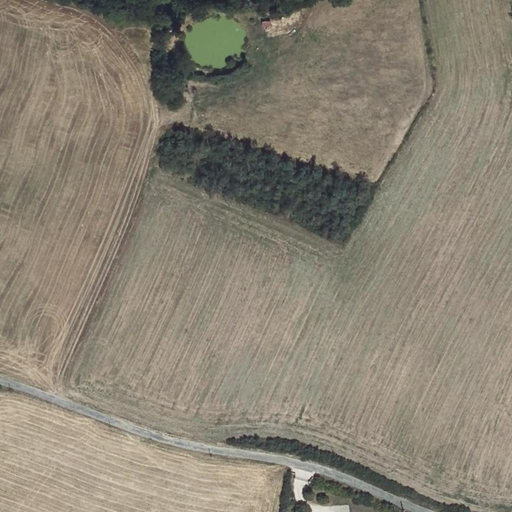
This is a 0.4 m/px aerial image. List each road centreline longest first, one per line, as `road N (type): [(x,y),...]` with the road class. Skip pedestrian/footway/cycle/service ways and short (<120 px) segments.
road 1 (unclassified): [(418,511),(276,459),(171,440),(0,378)]
road 2 (unknown): [(37,393),(112,262),(161,116)]
